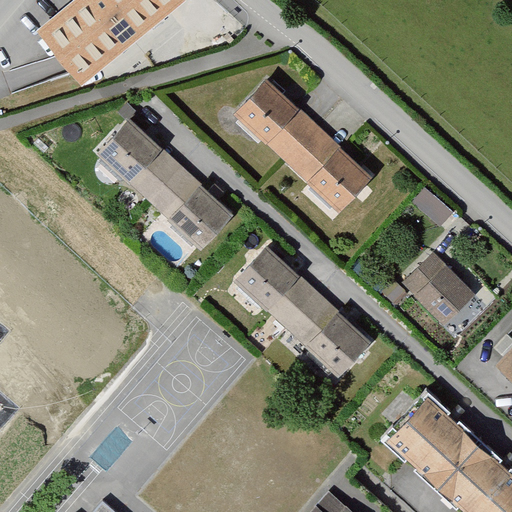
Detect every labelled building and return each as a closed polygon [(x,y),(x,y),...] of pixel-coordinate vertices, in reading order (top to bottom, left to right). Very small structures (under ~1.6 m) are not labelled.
[(182,0),(79,0),(42,31),(84,81),(182,0)] [(302,112),(269,83),(236,119),(269,149),(302,112)] [(161,151),(129,123),(94,161),(126,189),(161,151)] [(376,183),(343,153),(310,190),(343,220),(376,183)] [(405,276),(461,211),(429,183),(415,200),(432,216),(391,264),(405,276)] [(236,216),(205,188),(170,226),(201,254),(236,216)] [(300,282),(268,253),(234,292),(265,320),(300,282)] [(450,331),(481,300),(439,257),(407,288),(450,331)] [(373,346),(342,317),(307,355),(339,384),(373,346)] [(511,362),(501,374),(511,384),(511,362)] [(475,511),(510,511),(511,510),(511,461),(424,390),(385,438),(475,511)] [(331,511),(320,502),(310,511),(331,511)]
